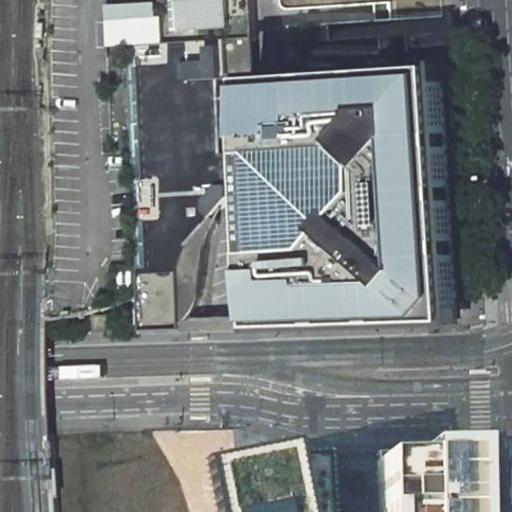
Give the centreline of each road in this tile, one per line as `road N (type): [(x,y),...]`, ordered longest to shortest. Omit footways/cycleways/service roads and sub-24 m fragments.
road 1 (secondary): [(0,405),(232,399),(321,414),(511,404)]
road 2 (secondary): [(492,0),(511,316)]
